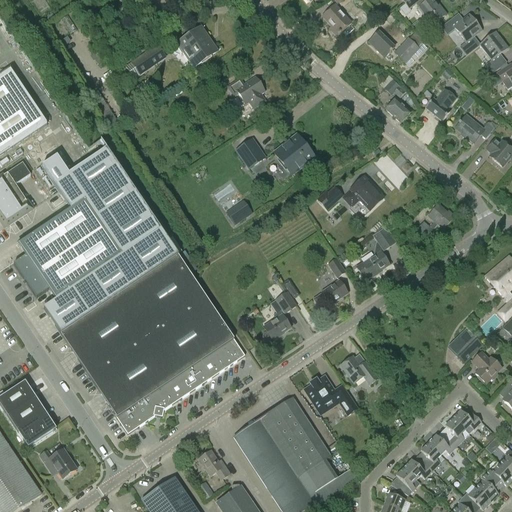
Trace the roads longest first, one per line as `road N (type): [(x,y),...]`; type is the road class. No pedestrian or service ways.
road 1 (tertiary): [(121,477),(489,230)]
road 2 (tertiary): [(489,230),(455,181),(306,58),(253,0)]
road 3 (residential): [(511,434),(466,392),(454,395),(373,472),(365,511)]
road 4 (unclassified): [(121,477),(0,298)]
